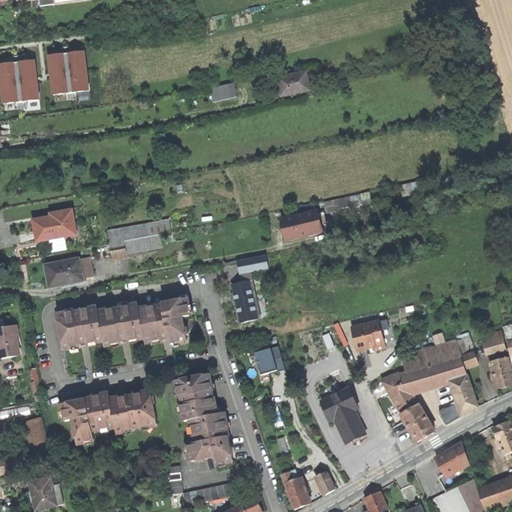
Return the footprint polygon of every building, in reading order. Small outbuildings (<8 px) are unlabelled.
[(52,77),(54,95),(67,94),(77,92),(89,91),(84,52),(72,53),(62,55),(49,56),(52,77)] [(12,64),(0,65),(4,105),(17,103),(27,102),(39,101),(37,80),(35,61),(22,63),(12,64)] [(299,93),(310,90),(306,73),(278,79),(282,96),(292,94),(291,91),(298,89),(299,93)] [(213,102),(237,97),(234,84),(210,89),(213,102)] [(404,200),(423,195),(421,183),(401,187),(404,200)] [(67,237),(76,235),(72,211),(51,215),(51,218),(42,220),(34,221),(37,242),(52,240),(67,237)] [(317,212),(282,220),(284,230),(285,229),(286,235),(288,241),(322,233),(317,212)] [(108,232),(110,244),(170,233),(168,221),(108,232)] [(156,239),(125,245),(126,253),(157,247),(156,239)] [(122,255),(126,254),(126,253),(125,245),(110,248),(113,261),(123,259),(122,255)] [(266,255),(238,262),(240,274),(269,268),(266,255)] [(90,258),(80,260),(83,279),(93,277),(90,258)] [(83,279),(80,260),(46,267),(50,288),(64,285),(67,284),(84,281),(83,279)] [(253,281),(232,286),(234,294),(236,302),(241,324),(262,319),(253,281)] [(149,309),(140,311),(145,338),(146,342),(153,341),(160,340),(162,339),(161,334),(169,333),(170,339),(171,344),(173,344),(180,342),(187,341),(186,335),(185,329),(183,317),(189,316),(189,314),(187,307),(186,300),(162,304),(163,308),(156,310),(156,308),(149,309)] [(145,338),(140,311),(139,307),(122,310),(122,311),(115,312),(115,311),(108,312),(99,314),(104,341),(105,345),(113,344),(119,343),(121,342),(120,337),(127,336),(128,341),(131,341),(138,339),(145,338)] [(97,342),(104,341),(99,314),(98,309),(81,312),(82,314),(74,315),(74,314),(68,315),(58,317),(64,348),(72,347),(78,346),(81,345),(80,340),(86,339),(87,344),(90,343),(97,342)] [(382,331),(380,321),(352,328),(358,351),(368,349),(368,346),(371,345),(374,345),(376,350),(386,347),(382,331)] [(344,348),(349,346),(338,323),(334,325),(344,348)] [(0,329),(0,359),(10,357),(19,356),(16,338),(18,338),(16,326),(3,328),(0,329)] [(511,326),(503,328),(506,337),(511,335),(511,326)] [(481,337),(486,354),(506,348),(502,332),(481,337)] [(166,340),(170,339),(169,333),(161,334),(162,339),(163,341),(166,340)] [(328,349),(335,346),(330,333),(323,336),(328,349)] [(457,341),(462,356),(475,352),(471,337),(464,339),(457,341)] [(88,345),(87,344),(86,339),(80,340),(81,345),(81,347),(85,346),(88,345)] [(461,357),(462,356),(457,341),(401,357),(406,373),(400,375),(399,374),(382,380),(417,442),(435,432),(413,393),(450,382),(468,376),(461,357)] [(278,347),(255,354),(262,376),(269,374),(277,371),(277,373),(285,371),(278,347)] [(475,352),(462,356),(466,368),(478,364),(475,352)] [(505,387),(511,385),(511,371),(509,358),(490,362),(497,389),(505,387)] [(217,465),(233,461),(228,437),(223,439),(221,432),(227,430),(227,427),(224,414),(217,416),(213,399),(208,400),(206,393),(212,392),(210,386),(208,375),(177,382),(181,398),(183,398),(185,405),(182,405),(185,422),(192,420),(196,437),(197,437),(198,444),(189,445),(192,462),(215,457),(217,465)] [(478,407),(468,376),(450,382),(458,403),(463,416),(478,407)] [(357,439),(366,435),(355,410),(358,409),(349,389),(323,402),(332,422),(335,420),(347,444),(357,439)] [(111,402),(116,427),(117,433),(125,431),(131,430),(134,429),(133,426),(140,425),(141,428),(143,427),(150,426),(157,425),(151,393),(141,395),(135,397),(136,402),(128,404),(127,398),(111,402)] [(109,428),(116,427),(111,402),(109,395),(100,397),(93,399),(94,404),(87,406),(86,400),(63,405),(64,412),(66,419),(66,421),(73,420),(78,443),(85,442),(92,441),(94,440),(92,430),(99,429),(100,430),(102,430),(109,428)] [(86,399),(86,400),(87,406),(94,404),(93,399),(93,398),(90,398),(86,399)] [(463,416),(458,403),(440,413),(440,416),(442,419),(444,423),(449,424),(463,416)] [(33,446),(49,442),(43,418),(27,423),(33,446)] [(511,423),(511,421),(494,428),(498,439),(495,441),(497,444),(498,447),(501,445),(505,455),(506,455),(508,459),(511,457),(510,453),(511,452),(511,423)] [(283,456),(295,453),(291,435),(278,438),(283,456)] [(469,462),(462,443),(436,458),(441,465),(446,476),(469,462)] [(0,476),(26,470),(23,458),(0,463),(0,476)] [(168,468),(169,475),(182,473),(181,467),(168,468)] [(295,471),(290,473),(293,481),(301,478),(301,476),(297,477),(295,471)] [(182,480),(182,473),(169,475),(170,482),(182,480)] [(294,510),(310,504),(307,494),(310,492),(309,490),(308,489),(305,490),(301,478),(293,481),(290,473),(282,476),(294,510)] [(54,487),(52,479),(31,483),(33,492),(37,511),(65,506),(60,486),(54,487)] [(183,487),(182,480),(170,482),(170,489),(183,487)] [(486,511),(511,502),(511,480),(479,491),(486,511)] [(243,481),(238,482),(240,495),(246,494),(243,481)] [(336,490),(331,481),(321,486),(326,495),(336,490)] [(238,482),(230,484),(233,497),(240,495),(238,482)] [(230,484),(224,485),(226,498),(233,497),(230,484)] [(224,485),(217,487),(220,500),(226,498),(224,485)] [(184,494),(183,487),(170,489),(171,496),(184,494)] [(217,487),(211,488),(213,501),(220,500),(217,487)] [(211,488),(204,489),(206,503),(213,501),(211,488)] [(204,489),(198,491),(200,504),(206,503),(204,489)] [(198,491),(191,492),(193,505),(200,504),(198,491)] [(186,507),(193,505),(191,492),(184,494),(186,507)] [(384,511),(385,511),(389,510),(381,492),(365,499),(368,506),(370,511),(384,511)] [(243,505),(247,511),(263,511),(257,500),(250,504),(248,502),(243,505)]
